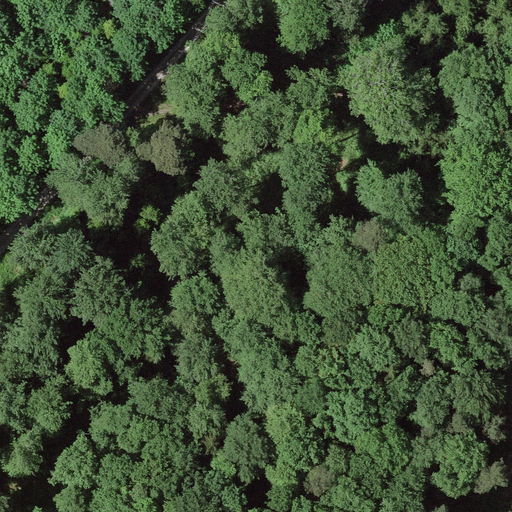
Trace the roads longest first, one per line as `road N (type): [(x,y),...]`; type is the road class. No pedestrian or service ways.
road 1 (track): [(140,99),(249,109),(346,96),(511,141)]
road 2 (track): [(0,248),(228,0)]
